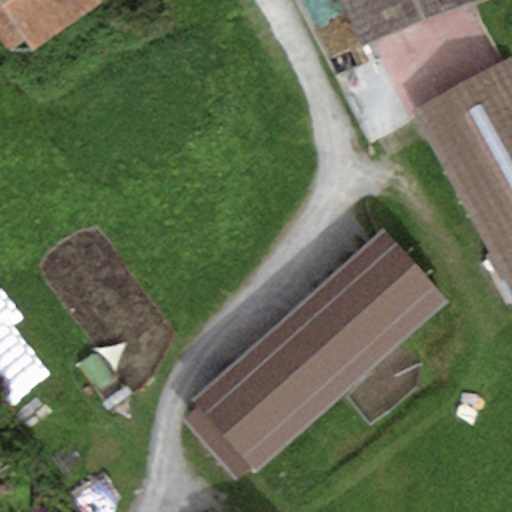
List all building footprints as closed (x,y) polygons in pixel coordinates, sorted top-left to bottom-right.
[(0,0),(0,1),(34,49),(102,0),(0,0)] [(344,0),(362,45),(478,0),(344,0)] [(511,80),(507,73),(422,120),(511,281),(511,80)] [(382,242),(199,408),(257,471),(439,305),(382,242)] [(9,301),(0,307),(0,392),(14,414),(62,383),(9,301)]
